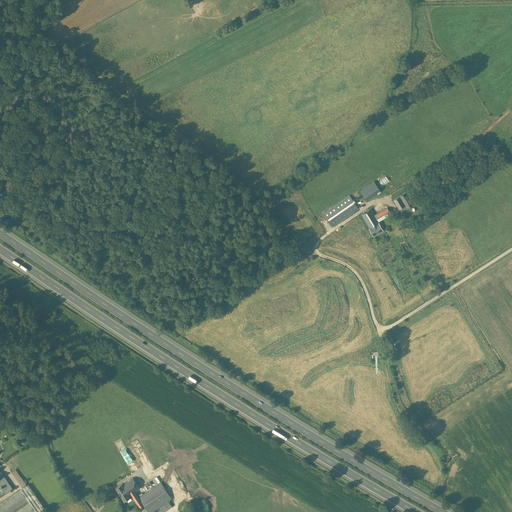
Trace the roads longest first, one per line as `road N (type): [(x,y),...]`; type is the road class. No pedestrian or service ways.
road 1 (motorway): [(441,511),(271,413),(0,234)]
road 2 (motorway): [(0,249),(415,511)]
road 3 (track): [(319,254),(300,247),(224,169),(65,50),(51,35),(52,11)]
road 4 (unclassified): [(385,334),(511,250)]
road 5 (track): [(319,254),(317,243),(336,228),(432,172)]
